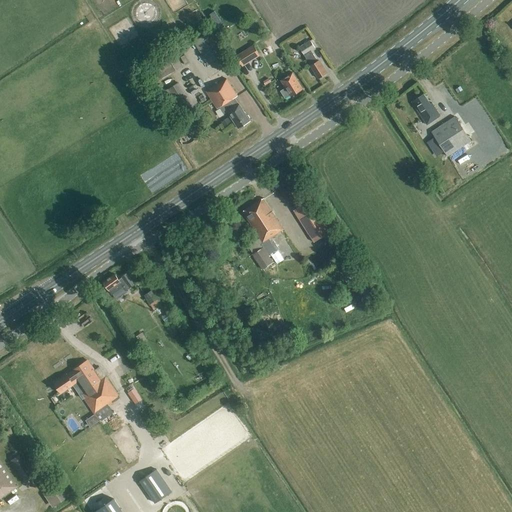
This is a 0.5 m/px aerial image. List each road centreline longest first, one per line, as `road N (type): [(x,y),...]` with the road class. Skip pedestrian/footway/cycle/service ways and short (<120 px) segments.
road 1 (unclassified): [(352,108),(487,0)]
road 2 (track): [(146,243),(236,377)]
road 3 (primary): [(341,92),(459,0)]
road 4 (primary): [(118,243),(241,161)]
road 5 (unclassified): [(126,255),(251,177)]
